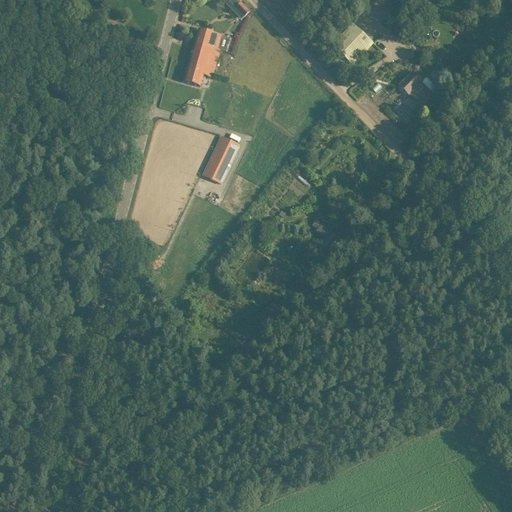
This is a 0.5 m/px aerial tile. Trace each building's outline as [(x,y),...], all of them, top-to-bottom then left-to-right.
[(232,0),(226,6),(241,22),(250,13),(236,0),(232,0)] [(332,46),(353,66),(373,44),(352,25),(332,46)] [(199,30),(195,45),(219,51),(223,37),(199,30)] [(219,51),(195,45),(184,83),(200,88),(203,76),(211,79),(219,51)] [(400,88),(408,96),(409,95),(423,108),(434,98),(420,84),(422,83),(413,74),(400,88)] [(226,105),(220,107),(219,104),(207,109),(211,120),(229,114),(226,105)] [(221,185),(234,157),(217,148),(203,176),(221,185)] [(318,249),(326,255),(339,240),(331,233),(318,249)]
